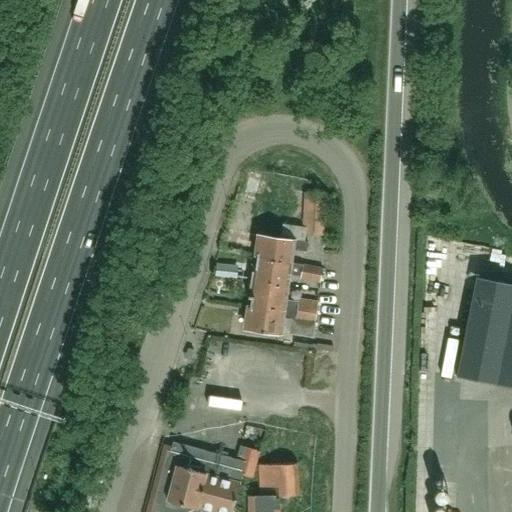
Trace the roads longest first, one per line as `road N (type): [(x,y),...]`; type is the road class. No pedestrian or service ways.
road 1 (unclassified): [(105,511),(203,181),(222,151),(268,129),(315,139),(351,183),(342,511)]
road 2 (motorway): [(0,492),(165,0)]
road 3 (motorway): [(376,511),(402,0)]
road 4 (motorway): [(106,0),(0,311)]
